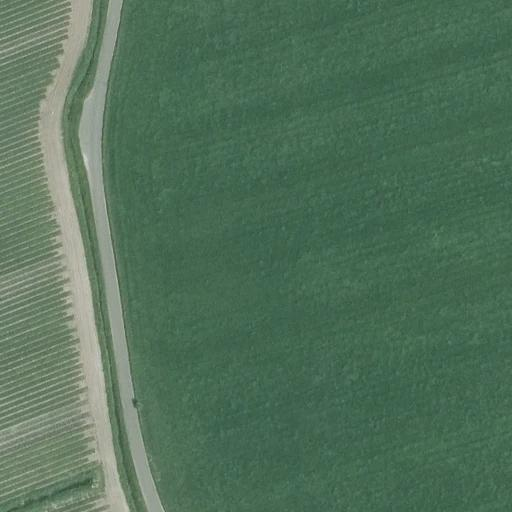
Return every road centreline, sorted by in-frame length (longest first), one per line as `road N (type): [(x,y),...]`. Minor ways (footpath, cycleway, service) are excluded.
road 1 (unclassified): [(151,511),(89,156),(116,0)]
road 2 (track): [(121,511),(108,464),(0,504)]
